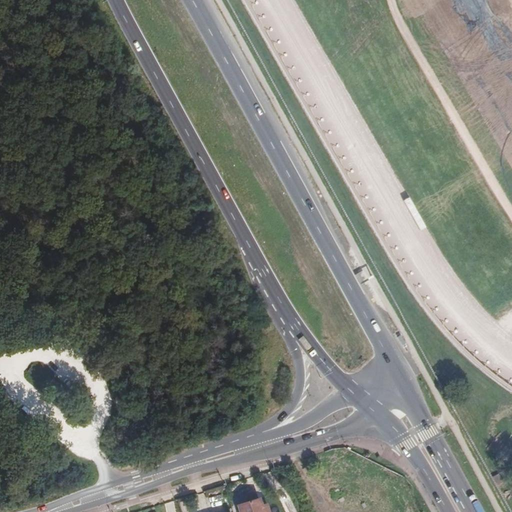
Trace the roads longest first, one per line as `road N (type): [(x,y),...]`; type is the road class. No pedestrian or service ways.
road 1 (primary): [(389,364),(191,0)]
road 2 (primary): [(116,0),(290,326)]
road 3 (secondary): [(272,434),(33,511)]
road 4 (track): [(390,0),(511,213)]
road 5 (secondary): [(66,511),(278,449)]
road 6 (primary): [(470,511),(402,389)]
